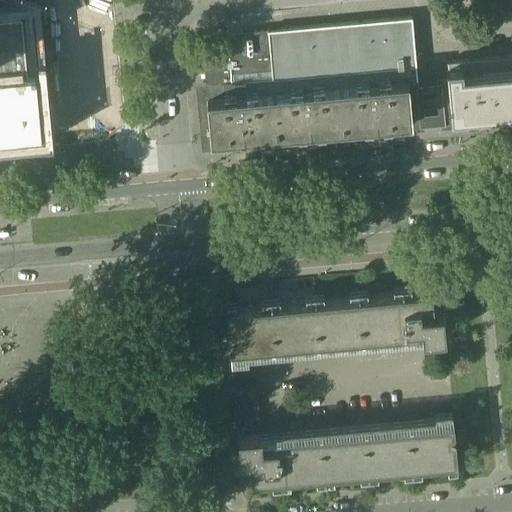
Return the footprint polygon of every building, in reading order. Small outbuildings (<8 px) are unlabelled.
[(486,0),(487,8),(499,7),(498,0),(486,0)] [(0,134),(42,131),(37,67),(28,67),(22,6),(0,8),(0,134)] [(210,58),(203,60),(205,83),(210,138),(242,135),(278,132),(343,126),(420,119),(417,83),(415,63),(411,16),(227,32),(226,32),(226,39),(224,45),(221,51),(216,55),(210,58)] [(511,54),(503,55),(447,61),(447,67),(446,67),(447,78),(437,79),(441,117),(511,110),(511,54)] [(432,305),(432,302),(431,289),(225,307),(229,349),(421,331),(421,338),(445,335),(442,304),(432,305)] [(233,386),(234,398),(257,396),(256,384),(233,386)] [(257,396),(234,398),(235,410),(258,408),(257,396)] [(258,408),(235,410),(236,422),(259,420),(258,408)] [(259,420),(236,422),(237,434),(260,432),(259,420)] [(260,432),(237,434),(240,465),(249,464),(251,480),(456,461),(452,420),(261,438),(260,432)]
